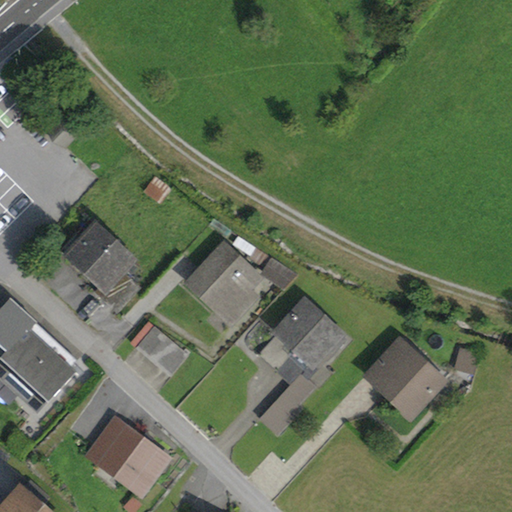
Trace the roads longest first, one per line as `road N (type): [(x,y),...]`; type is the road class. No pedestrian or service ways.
road 1 (track): [(511,309),(338,245),(209,168),(156,130),(33,7)]
road 2 (residential): [(0,264),(270,511)]
